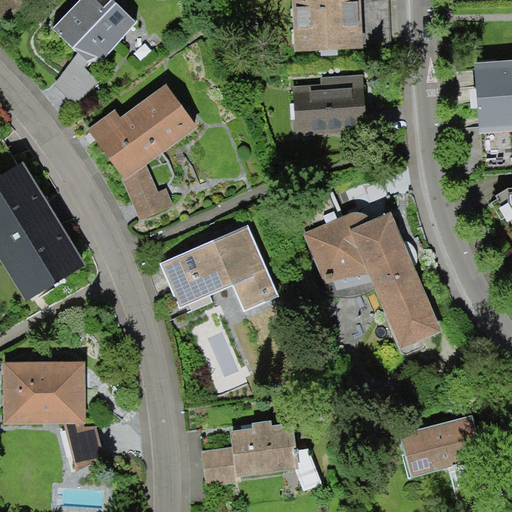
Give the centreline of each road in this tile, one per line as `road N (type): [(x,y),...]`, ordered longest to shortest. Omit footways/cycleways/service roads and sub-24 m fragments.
road 1 (residential): [(0,80),(44,127),(110,227),(159,404),(163,511)]
road 2 (residential): [(424,0),(429,141),(443,224),(511,343)]
